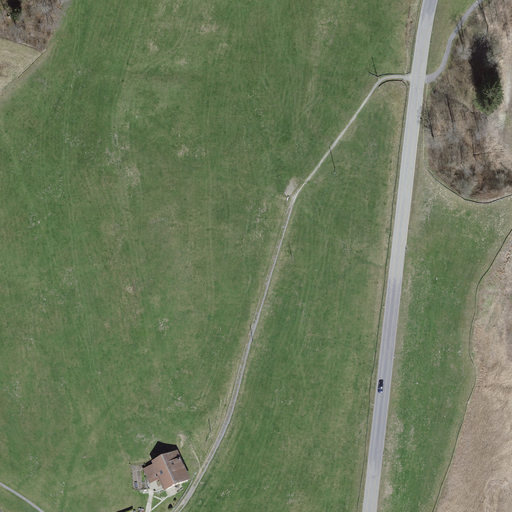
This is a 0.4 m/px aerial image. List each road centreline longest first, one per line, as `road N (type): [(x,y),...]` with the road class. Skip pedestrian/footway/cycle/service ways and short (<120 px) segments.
road 1 (track): [(177,511),(222,431),(294,195),(382,81),(440,71),(458,28),(482,0)]
road 2 (tertiary): [(370,511),(430,0)]
